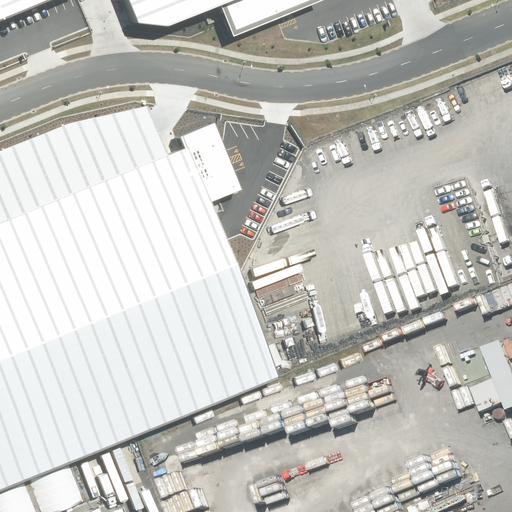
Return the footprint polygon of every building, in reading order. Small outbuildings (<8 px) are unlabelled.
[(0,0),(0,14),(36,0),(0,0)] [(120,0),(127,19),(156,24),(213,3),(225,34),(275,16),(316,0),(120,0)] [(0,485),(273,376),(204,204),(234,193),(205,123),(171,137),(176,150),(155,160),(141,120),(61,141),(0,162),(0,485)] [(511,362),(503,341),(486,349),(499,379),(474,389),(484,412),(507,402),(510,411),(511,410),(511,362)] [(66,463),(26,478),(39,511),(51,511),(80,501),(66,463)] [(34,511),(22,481),(0,489),(0,511),(34,511)]
